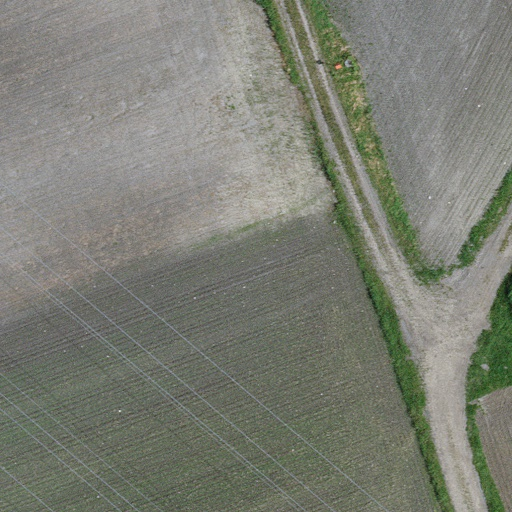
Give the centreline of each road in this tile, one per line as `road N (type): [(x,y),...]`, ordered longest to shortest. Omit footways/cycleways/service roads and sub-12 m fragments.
road 1 (track): [(286,0),(373,243),(441,361)]
road 2 (track): [(441,361),(447,435),(472,511)]
road 3 (track): [(511,224),(441,361)]
